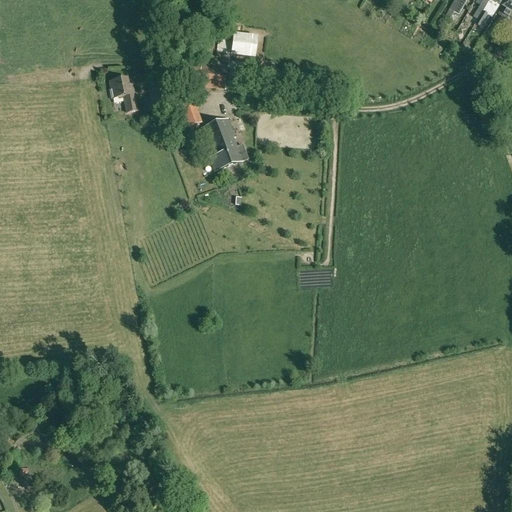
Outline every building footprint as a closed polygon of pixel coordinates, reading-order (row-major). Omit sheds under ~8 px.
[(454,12),(461,0),(455,0),(449,11),(454,13),(454,12)] [(461,0),(454,12),(459,15),(466,3),(465,3),(466,0),(461,0)] [(477,0),(475,3),(480,6),(469,24),(474,27),(475,26),(489,0),(477,0)] [(489,0),(475,26),(480,29),(488,15),(487,15),(494,2),(499,5),(501,0),(489,0)] [(498,35),(504,25),(511,11),(511,0),(506,0),(502,7),(498,15),(502,17),(493,32),(498,35)] [(228,56),(268,60),(270,39),(230,35),(228,56)] [(227,69),(201,66),(199,87),(225,90),(227,69)] [(111,100),(124,98),(127,114),(137,112),(132,86),(128,87),(127,79),(110,83),(111,90),(109,90),(111,100)] [(149,101),(148,111),(163,113),(164,92),(158,91),(157,101),(149,101)] [(182,131),(202,123),(194,103),(174,110),(182,131)] [(214,173),(248,160),(243,146),(241,147),(239,140),(236,141),(228,120),(202,129),(213,158),(209,159),(214,173)] [(28,469),(20,469),(19,477),(28,477),(28,469)]
